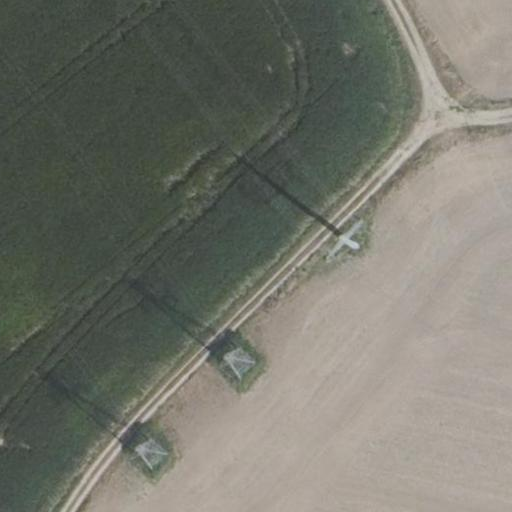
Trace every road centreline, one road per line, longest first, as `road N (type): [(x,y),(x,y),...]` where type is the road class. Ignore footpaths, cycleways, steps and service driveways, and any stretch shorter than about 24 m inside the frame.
road 1 (track): [(70,511),(133,425),(440,111)]
road 2 (track): [(440,111),(392,0)]
